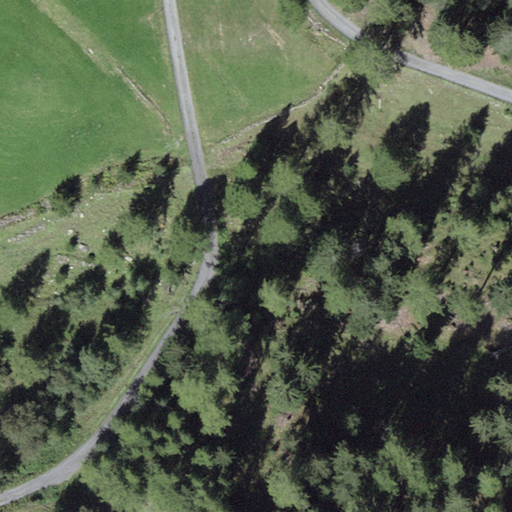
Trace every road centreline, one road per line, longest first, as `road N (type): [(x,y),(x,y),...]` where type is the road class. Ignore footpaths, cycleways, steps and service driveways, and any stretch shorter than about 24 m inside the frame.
road 1 (track): [(171,0),(198,167),(188,294),(164,341),(68,464),(0,501)]
road 2 (track): [(511,102),(357,39),(325,0)]
